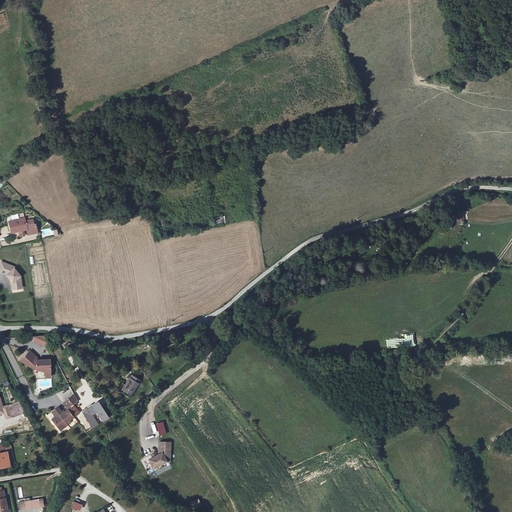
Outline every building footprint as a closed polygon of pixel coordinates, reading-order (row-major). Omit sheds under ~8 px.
[(463,220),(467,219),(467,211),(457,211),(458,225),(464,224),(463,220)] [(18,228),(19,230),(27,228),(27,231),(37,229),(35,223),(33,224),(32,219),(25,220),(24,217),(8,221),(10,230),(18,228)] [(1,262),(0,264),(0,272),(7,274),(13,282),(12,283),(13,289),(19,288),(19,285),(22,284),(21,275),(12,266),(1,262)] [(37,359),(29,351),(21,360),(36,374),(36,380),(53,379),(50,359),(37,359)] [(139,382),(130,376),(121,389),(130,395),(139,382)] [(78,395),(68,403),(50,419),(56,427),(58,426),(60,429),(63,427),(65,429),(71,426),(70,423),(73,421),(69,415),(79,406),(84,410),(90,404),(83,394),(79,397),(78,395)] [(15,402),(9,403),(11,416),(17,415),(15,402)] [(155,424),(159,436),(166,434),(163,422),(155,424)] [(159,454),(147,461),(154,472),(171,461),(171,442),(159,442),(159,454)] [(0,466),(10,465),(6,450),(0,451),(0,466)] [(7,487),(0,488),(0,511),(3,511),(11,511),(7,487)] [(39,501),(26,503),(27,511),(40,509),(39,501)] [(83,504),(74,501),(71,508),(81,511),(83,504)]
